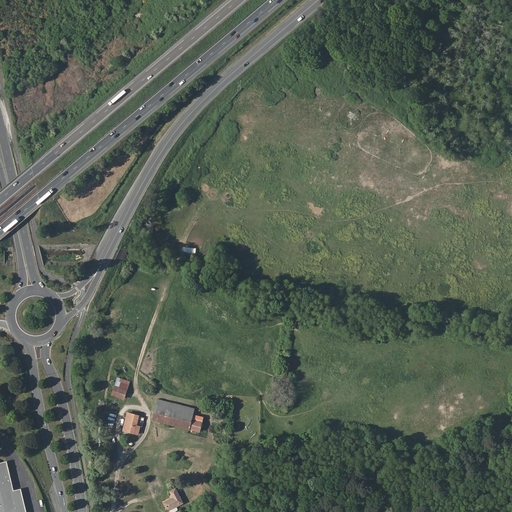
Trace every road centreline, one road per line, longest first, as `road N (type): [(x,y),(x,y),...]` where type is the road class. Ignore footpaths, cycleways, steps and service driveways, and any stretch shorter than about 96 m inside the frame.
road 1 (motorway): [(0,231),(275,0)]
road 2 (secondary): [(319,0),(184,121),(99,267)]
road 3 (motorway): [(237,0),(0,200)]
road 4 (secondary): [(25,338),(65,511)]
road 5 (secondary): [(42,292),(0,120)]
road 6 (secondary): [(82,511),(45,339)]
road 7 (secondary): [(0,168),(21,295)]
